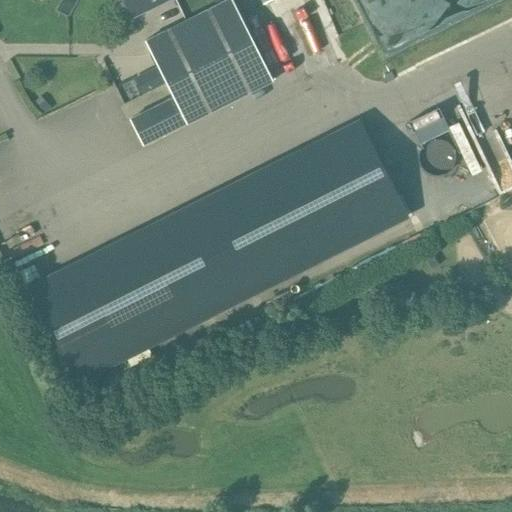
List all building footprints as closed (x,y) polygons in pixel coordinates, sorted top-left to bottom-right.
[(161,0),(123,0),(131,15),(161,0)] [(261,58),(231,0),(223,0),(144,40),(173,97),(128,120),(141,147),(273,81),(261,58)] [(76,44),(96,44),(96,35),(76,35),(76,44)] [(421,63),(354,96),(375,137),(417,116),(413,107),(421,103),(426,112),(435,107),(431,99),(439,95),(431,80),(435,78),(429,66),(423,69),(421,63)] [(357,123),(25,291),(73,385),(405,218),(357,123)] [(3,238),(16,263),(67,236),(55,213),(39,221),(32,208),(2,224),(8,235),(3,238)]
